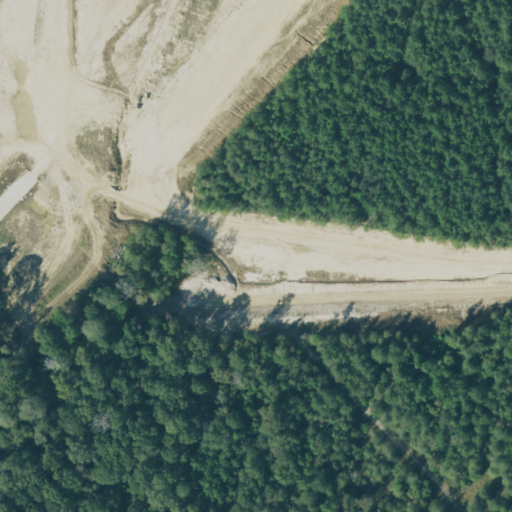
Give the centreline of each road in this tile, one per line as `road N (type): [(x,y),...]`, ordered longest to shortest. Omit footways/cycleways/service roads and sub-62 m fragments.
road 1 (tertiary): [(378,0),(0,405)]
road 2 (residential): [(192,0),(0,208)]
road 3 (residential): [(99,301),(153,341),(185,425)]
